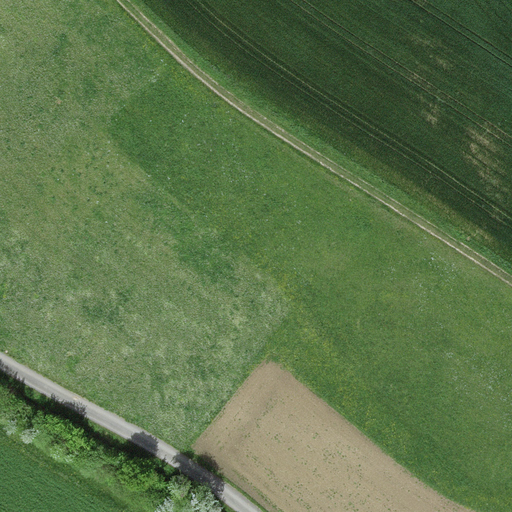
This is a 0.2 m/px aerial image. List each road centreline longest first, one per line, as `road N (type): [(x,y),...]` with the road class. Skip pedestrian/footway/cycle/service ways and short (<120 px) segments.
road 1 (track): [(511,275),(356,178),(205,68),(128,0)]
road 2 (unclassified): [(253,511),(141,432),(0,355)]
